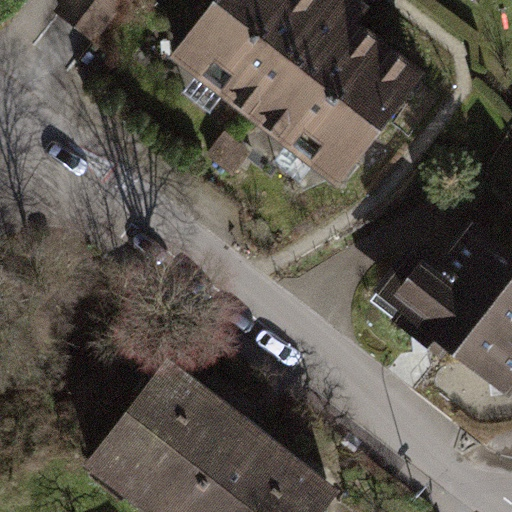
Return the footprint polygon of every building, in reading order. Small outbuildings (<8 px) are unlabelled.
[(61,0),(52,12),(94,46),(127,0),(61,0)] [(201,0),(164,49),(333,177),(418,66),(355,18),(367,2),(364,0),(201,0)] [(244,147),(217,126),(200,152),(227,172),(244,147)] [(511,394),(511,254),(471,225),(439,265),(415,246),(373,298),(510,398),(511,394)] [(316,511),(331,492),(165,379),(95,471),(151,511),(316,511)]
